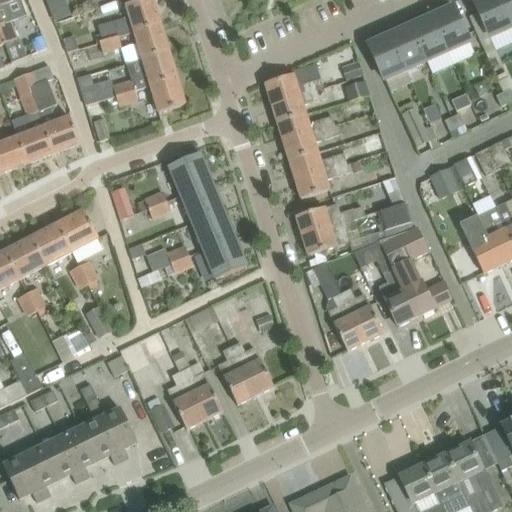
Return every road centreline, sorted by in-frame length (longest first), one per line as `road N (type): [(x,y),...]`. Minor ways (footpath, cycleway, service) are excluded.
road 1 (residential): [(334,429),(238,128)]
road 2 (residential): [(0,221),(238,128)]
road 3 (residential): [(222,78),(408,0)]
road 4 (unclassified): [(334,429),(511,341)]
road 5 (unclassified): [(159,511),(334,429)]
